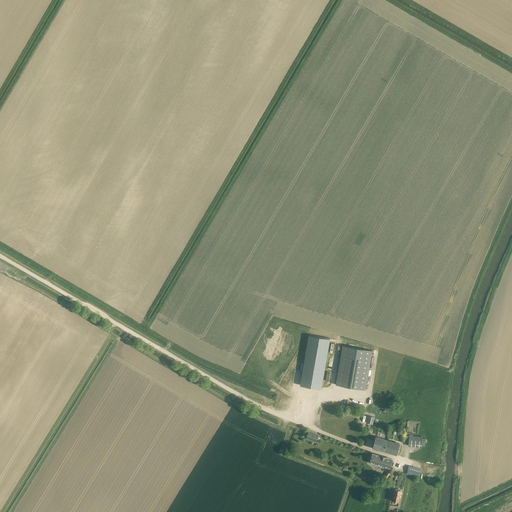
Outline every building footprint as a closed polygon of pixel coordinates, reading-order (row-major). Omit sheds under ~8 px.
[(321,389),(330,339),(310,336),(301,385),(321,389)] [(340,357),(336,383),(336,385),(366,390),(371,363),(373,352),(343,345),(340,357)] [(307,438),(316,441),(318,435),(309,432),(307,438)] [(402,442),(409,442),(408,446),(422,447),(422,446),(425,446),(425,439),(423,439),(423,437),(405,436),(406,432),(403,432),(402,442)] [(374,448),(384,451),(387,441),(377,438),(374,448)] [(387,441),(384,451),(396,454),(399,444),(387,441)] [(373,454),(371,463),(390,468),(392,460),(373,454)] [(407,474),(415,476),(419,477),(421,469),(409,466),(407,474)] [(392,501),(399,502),(401,491),(395,489),(392,501)]
